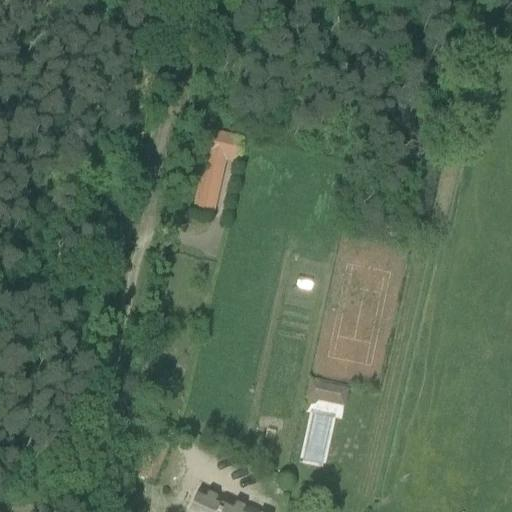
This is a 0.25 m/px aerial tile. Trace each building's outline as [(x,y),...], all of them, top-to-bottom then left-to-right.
[(209,135),(192,214),(214,217),(221,162),(236,165),(242,140),(209,135)] [(306,267),(307,249),(272,247),(271,265),(306,267)] [(308,389),(305,410),(339,414),(341,394),(308,389)] [(143,432),(126,469),(152,481),(170,444),(143,432)] [(224,511),(197,500),(191,511),(224,511)]
